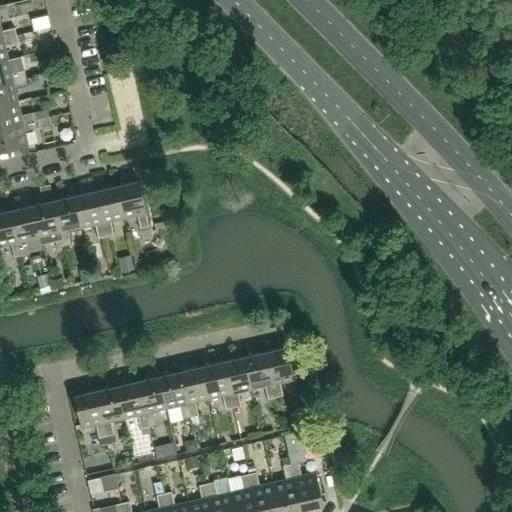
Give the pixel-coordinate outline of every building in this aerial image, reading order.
[(1,31),(0,24),(0,38),(17,35),(15,28),(1,31)] [(0,61),(8,59),(5,46),(18,43),(17,35),(0,38),(0,61)] [(0,83),(26,78),(25,70),(11,73),(8,59),(0,61),(0,83)] [(28,85),(26,78),(0,83),(0,105),(18,102),(15,88),(28,85)] [(21,115),(18,102),(0,105),(0,128),(36,120),(34,112),(21,115)] [(0,151),(28,145),(24,130),(38,127),(41,129),(52,126),(50,117),(36,120),(0,128),(0,151)] [(149,226),(139,181),(117,186),(124,218),(138,215),(141,228),(149,226)] [(124,218),(117,186),(96,191),(106,236),(114,234),(111,221),(124,218)] [(106,236),(96,191),(75,195),(82,228),(95,225),(98,238),(106,236)] [(82,228),(75,195),(53,200),(64,246),(72,244),(69,231),(82,228)] [(64,246),(53,200),(32,205),(40,237),(53,234),(56,248),(64,246)] [(40,237),(32,205),(11,210),(22,256),(30,254),(26,241),(40,237)] [(22,256),(11,210),(0,212),(0,246),(11,244),(14,257),(22,256)] [(163,220),(154,223),(156,232),(166,230),(163,220)] [(131,255),(118,258),(122,273),(134,270),(131,255)] [(92,267),(79,270),(81,281),(94,279),(92,267)] [(62,277),(50,280),(53,289),(64,286),(62,277)] [(290,361),(287,347),(265,352),(276,397),(283,396),(280,382),(294,379),(290,361)] [(276,397),(265,352),(244,356),(251,389),(265,386),(268,399),(276,397)] [(251,389),(244,356),(223,361),(233,407),(241,405),(238,392),(251,389)] [(233,407),(223,361),(202,366),(209,398),(223,395),(226,409),(233,407)] [(209,398),(202,366),(180,371),(191,417),(198,415),(195,402),(209,398)] [(191,417),(180,371),(159,376),(167,408),(180,405),(183,419),(191,417)] [(167,408),(159,376),(138,381),(149,426),(156,425),(153,411),(167,408)] [(149,426),(138,381),(117,386),(124,418),(138,415),(141,428),(149,426)] [(124,418),(117,386),(96,390),(106,436),(114,434),(111,421),(124,418)] [(106,436),(96,390),(74,396),(81,428),(96,424),(99,438),(106,436)] [(149,426),(141,428),(143,435),(150,433),(149,426)] [(306,460),(300,432),(285,436),(289,456),(291,464),(298,462),(306,460)] [(114,434),(106,436),(108,443),(116,441),(114,434)] [(106,436),(99,438),(100,444),(108,443),(106,436)] [(187,440),(184,444),(186,452),(197,449),(194,438),(187,440)] [(161,444),(153,446),(156,458),(164,456),(161,444)] [(195,456),(185,458),(188,469),(198,466),(195,456)] [(289,456),(281,458),(283,466),(291,464),(289,456)] [(316,472),(301,475),(298,462),(291,464),(301,509),(323,504),(316,472)] [(254,463),(247,465),(249,474),(256,472),(254,463)] [(290,511),(301,509),(291,464),(283,466),(286,479),(273,482),(279,511),(290,511)] [(114,472),(107,474),(110,488),(117,486),(114,472)] [(279,511),(273,482),(259,485),(256,472),(249,474),(257,511),(279,511)] [(257,511),(249,474),(241,475),(241,478),(228,481),(230,492),(235,511),(257,511)] [(235,511),(230,492),(217,495),(214,481),(206,483),(212,511),(235,511)] [(212,511),(206,483),(199,485),(202,498),(188,501),(190,511),(212,511)] [(190,511),(188,501),(175,505),(171,491),(164,493),(168,511),(190,511)] [(168,511),(164,493),(156,495),(159,508),(146,511),(145,511),(168,511)] [(123,511),(145,511),(146,511),(142,511),(131,511),(129,501),(122,503),(123,511)] [(123,511),(122,503),(100,508),(100,511),(123,511)]
